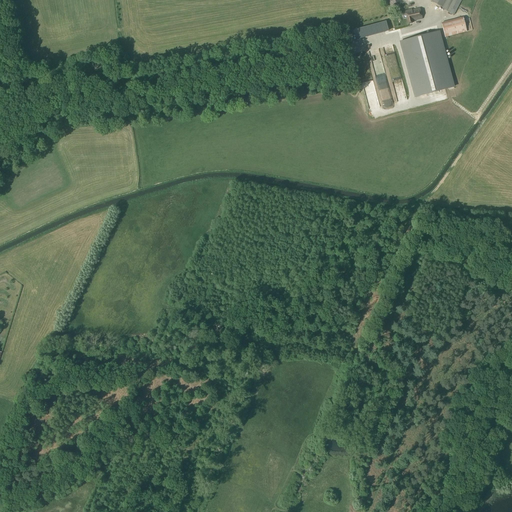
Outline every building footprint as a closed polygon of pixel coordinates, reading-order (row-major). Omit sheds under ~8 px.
[(431,0),(431,1),(440,6),(439,8),(454,15),(461,0),(431,0)] [(412,9),(405,11),(408,24),(412,23),(415,22),(415,21),(422,19),(420,8),(412,10),(412,9)] [(462,17),(441,23),(445,38),(466,32),(462,17)] [(453,87),(438,32),(400,42),(415,97),(453,87)] [(375,68),(379,86),(384,85),(385,89),(381,89),(386,108),(394,106),(384,66),(375,68)] [(401,91),(405,91),(404,84),(402,84),(401,77),(396,77),(396,85),(400,84),(401,91)]
